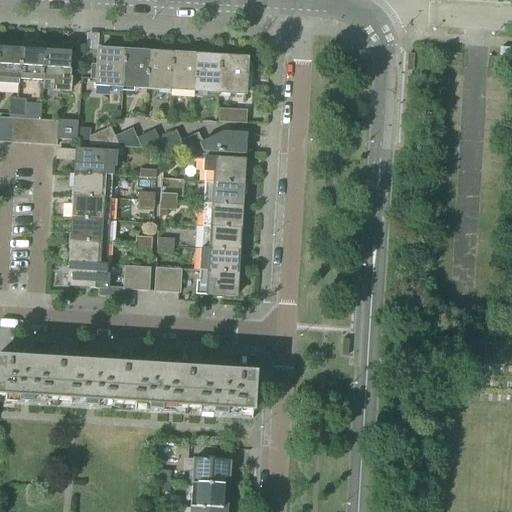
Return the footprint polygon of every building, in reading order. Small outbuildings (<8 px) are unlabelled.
[(0,85),(18,86),(19,80),(21,47),(0,45),(0,85)] [(19,80),(42,82),(45,48),(21,47),(19,80)] [(43,82),(42,92),(52,92),(52,93),(69,94),(69,81),(68,81),(70,50),(45,48),(42,82),(43,82)] [(95,87),(122,89),(124,53),(97,51),(96,66),(93,66),(93,81),(96,81),(95,87)] [(122,89),(145,90),(147,54),(124,53),(122,89)] [(145,90),(168,92),(171,56),(147,54),(145,90)] [(183,98),(192,99),(194,57),(171,56),(168,92),(184,93),(183,98)] [(194,57),(192,99),(200,100),(201,94),(216,95),(219,59),(194,57)] [(246,60),(219,59),(216,95),(244,96),(244,90),(247,90),(248,76),(245,76),(246,60)] [(8,117),(16,117),(17,101),(9,100),(8,117)] [(16,117),(16,121),(21,121),(33,122),(40,122),(40,114),(24,113),(25,105),(25,101),(17,101),(16,117)] [(235,112),(234,125),(245,125),(246,113),(235,112)] [(7,144),(8,144),(9,120),(0,119),(0,143),(7,144)] [(19,145),(20,145),(21,121),(16,121),(9,120),(8,144),(9,145),(9,144),(19,144),(19,145)] [(31,146),(32,146),(33,122),(21,121),(20,145),(21,145),(31,145),(31,146)] [(42,146),(43,146),(45,123),(40,122),(33,122),(32,146),(33,145),(42,146)] [(45,123),(43,146),(44,146),(54,146),(54,147),(56,147),(56,137),(57,128),(57,123),(45,123)] [(56,137),(56,141),(76,142),(76,134),(77,126),(57,125),(57,128),(56,137)] [(89,139),(88,147),(104,148),(114,149),(111,141),(113,139),(109,130),(89,139)] [(114,149),(116,149),(136,150),(133,142),(135,141),(131,131),(113,139),(111,141),(114,149)] [(136,150),(158,151),(155,144),(158,142),(153,133),(135,141),(133,142),(136,150)] [(76,142),(75,146),(88,147),(89,139),(89,135),(76,134),(76,142)] [(158,151),(181,153),(177,145),(180,144),(175,134),(158,142),(155,144),(158,151)] [(177,145),(181,153),(187,153),(202,154),(198,146),(201,145),(197,135),(180,144),(177,145)] [(202,154),(236,156),(244,156),(245,136),(222,135),(219,137),(201,145),(198,146),(202,154)] [(104,148),(103,153),(103,154),(95,154),(95,152),(87,151),(87,153),(75,153),(74,175),(107,177),(108,168),(115,168),(116,149),(114,149),(104,148)] [(205,184),(209,184),(242,186),(244,163),(236,162),(236,156),(202,154),(187,153),(186,161),(195,161),(195,160),(204,160),(203,173),(205,174),(205,184)] [(139,180),(155,180),(155,173),(139,172),(139,180)] [(71,190),(71,198),(106,200),(107,177),(74,175),(73,190),(71,190)] [(209,184),(208,206),(243,208),(243,201),(241,201),(242,186),(209,184)] [(138,194),(138,202),(153,203),(154,195),(138,194)] [(160,195),(160,203),(176,204),(176,196),(160,195)] [(72,205),(71,219),(105,221),(106,200),(71,198),(70,205),(72,205)] [(153,203),(138,202),(137,210),(153,211),(153,203)] [(176,204),(160,203),(159,211),(175,212),(176,204)] [(208,206),(206,229),(239,231),(240,216),(242,216),(243,208),(208,206)] [(68,235),(68,242),(103,245),(105,221),(71,219),(70,235),(68,235)] [(205,245),(205,251),(240,253),(240,246),(238,246),(239,231),(206,229),(205,245)] [(135,239),(135,247),(151,248),(151,240),(135,239)] [(157,240),(157,248),(173,249),(173,241),(157,240)] [(69,250),(68,265),(102,267),(103,245),(68,242),(67,250),(69,250)] [(151,248),(135,247),(134,254),(150,255),(151,248)] [(173,249),(157,248),(156,256),(172,256),(173,249)] [(205,251),(204,273),(236,275),(238,261),(239,261),(240,253),(205,251)] [(68,265),(67,288),(79,289),(79,290),(87,291),(87,289),(95,290),(95,291),(107,291),(108,277),(105,277),(106,267),(102,267),(68,265)] [(134,292),(136,292),(138,269),(124,268),(123,291),(124,291),(134,291),(134,292)] [(138,269),(136,292),(138,292),(147,292),(147,293),(148,293),(149,270),(138,269)] [(165,294),(167,294),(168,271),(155,270),(154,293),(155,293),(156,293),(165,293),(165,294)] [(168,271),(167,294),(168,294),(168,293),(178,294),(178,295),(179,295),(180,272),(168,271)] [(236,275),(204,273),(203,283),(196,283),(195,297),(207,297),(207,296),(215,297),(215,299),(223,299),(223,298),(235,298),(236,275)] [(56,409),(59,364),(47,363),(32,362),(32,361),(31,361),(22,360),(21,360),(21,361),(9,361),(0,360),(0,405),(13,406),(20,406),(28,407),(56,409)] [(121,413),(124,368),(113,367),(96,366),(96,365),(95,365),(87,364),(86,364),(86,365),(70,364),(59,364),(56,409),(85,410),(92,411),(93,411),(121,413)] [(157,415),(186,416),(189,371),(177,371),(161,370),(161,369),(160,369),(159,369),(152,368),(151,368),(151,369),(135,368),(124,368),(121,413),(150,414),(156,415),(157,415)] [(189,371),(186,416),(214,418),(220,419),(222,419),(251,421),(254,376),(248,375),(239,375),(226,374),(226,373),(225,373),(223,373),(216,372),(215,372),(215,373),(199,372),(189,371)] [(192,460),(191,485),(227,488),(228,463),(192,460)] [(158,472),(157,483),(169,484),(169,473),(158,472)] [(169,484),(157,483),(157,494),(168,495),(169,484)] [(191,485),(189,510),(225,511),(227,488),(191,485)]
